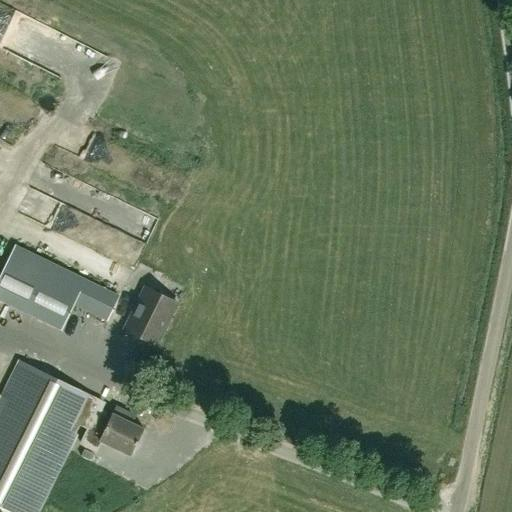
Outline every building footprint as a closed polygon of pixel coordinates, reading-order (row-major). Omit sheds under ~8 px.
[(86,281),(18,243),(0,275),(0,295),(60,328),(86,281)] [(124,284),(132,266),(88,246),(80,263),(124,284)] [(178,304),(147,288),(126,330),(157,345),(178,304)] [(106,322),(119,298),(103,290),(90,313),(106,322)] [(0,326),(44,349),(55,327),(0,298),(0,326)] [(89,429),(91,430),(99,413),(104,404),(21,363),(0,405),(0,506),(12,511),(36,511),(80,425),(89,429)] [(110,419),(99,413),(91,430),(89,429),(81,444),(95,451),(100,441),(131,457),(144,430),(127,421),(130,414),(116,407),(110,419)]
